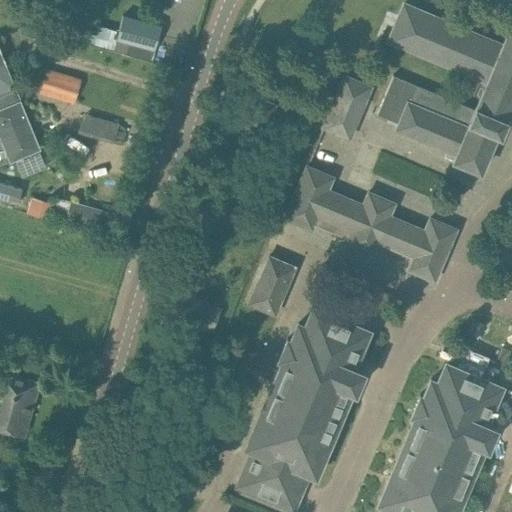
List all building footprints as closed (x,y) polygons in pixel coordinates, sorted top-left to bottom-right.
[(511,23),(502,44),(404,3),(388,39),(487,81),(476,106),(475,105),(474,108),(393,75),(376,113),(399,123),(397,128),(450,150),(448,156),(480,170),(496,131),(500,133),(506,118),(505,118),(511,100),(511,23)] [(118,31),(116,40),(153,50),(154,50),(161,25),(122,14),(118,31)] [(67,20),(63,33),(82,39),(86,25),(67,20)] [(0,55),(0,134),(2,140),(0,140),(0,163),(10,160),(38,148),(0,55)] [(35,91),(72,102),(79,76),(42,66),(35,91)] [(349,136),(370,86),(344,75),(323,126),(349,136)] [(282,114),(271,109),(273,105),(253,97),(241,124),(251,127),(248,134),(269,143),(282,114)] [(81,114),(78,130),(117,137),(120,120),(81,114)] [(332,176),(325,173),(306,165),(285,216),(311,227),(316,214),(352,230),(347,242),(372,253),(378,240),(414,256),(409,268),(434,279),(456,228),(430,217),(425,230),(388,215),(394,202),(368,191),(363,204),(327,189),(332,176)] [(0,178),(0,195),(16,200),(20,184),(0,178)] [(66,218),(107,230),(112,213),(71,201),(66,218)] [(274,312),(294,266),(269,255),(249,302),(274,312)] [(177,315),(211,329),(220,308),(187,293),(177,315)] [(367,329),(331,314),(313,306),(305,326),(298,322),(291,340),(287,338),(278,358),(282,360),(246,445),(253,448),(238,484),(292,507),(308,471),(315,474),(350,388),(354,390),(363,370),(352,365),(367,329)] [(183,368),(198,373),(206,347),(191,343),(183,368)] [(386,504),(382,511),(454,511),(483,444),(487,446),(496,426),(485,421),(500,385),(446,362),(437,381),(431,378),(423,395),(419,394),(411,414),(415,416),(379,501),(386,504)] [(0,427),(23,434),(38,382),(0,371),(0,427)] [(181,464),(171,487),(187,494),(197,471),(181,464)]
